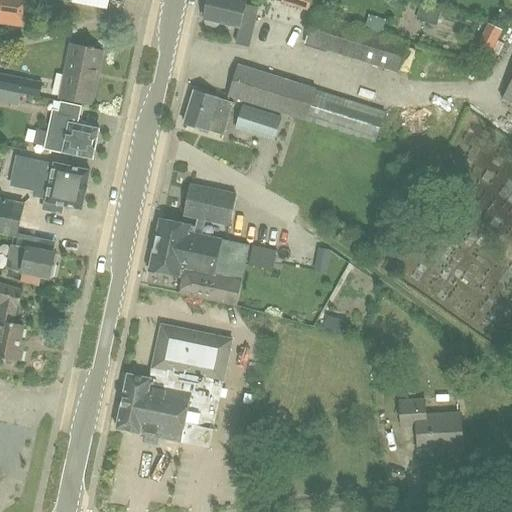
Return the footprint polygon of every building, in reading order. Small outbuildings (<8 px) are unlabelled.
[(0,0),(0,20),(28,26),(33,0),(30,0),(0,0)] [(72,0),(72,2),(107,8),(109,0),(72,0)] [(249,48),(258,7),(245,5),(246,0),(208,0),(204,21),(205,21),(205,22),(206,25),(215,27),(218,25),(218,23),(239,28),(236,45),(249,48)] [(273,0),(281,3),(280,3),(302,11),(306,11),(309,0),(273,0)] [(416,19),(436,26),(441,11),(420,5),(416,19)] [(398,72),(407,42),(316,13),(306,44),(398,72)] [(502,30),(487,22),(475,47),(489,54),(502,30)] [(104,52),(71,45),(60,98),(92,105),(104,52)] [(376,144),(388,110),(241,66),(238,68),(229,97),(307,120),(307,122),(376,144)] [(8,91),(21,94),(24,79),(11,77),(11,76),(0,73),(0,90),(8,92),(8,91)] [(511,105),(511,84),(503,101),(511,105)] [(184,124),(224,136),(234,103),(218,99),(218,97),(194,90),(184,124)] [(79,124),(82,106),(61,102),(59,111),(53,110),(45,149),(94,159),(101,128),(79,124)] [(236,130),(276,143),(282,118),(244,107),(236,130)] [(84,208),(92,169),(21,156),(17,174),(36,178),(33,195),(48,198),(46,208),(63,212),(65,205),(84,208)] [(236,305),(245,265),(249,244),(202,234),(205,220),(229,225),(236,193),(191,184),(184,215),(197,218),(196,226),(160,218),(149,270),(183,277),(180,293),(236,305)] [(23,204),(0,199),(0,233),(17,237),(23,204)] [(248,266),(272,271),(276,250),(252,245),(248,266)] [(51,278),(56,252),(29,246),(23,272),(41,276),(51,278)] [(328,259),(330,250),(318,248),(317,257),(328,259)] [(23,272),(21,279),(39,284),(41,276),(23,272)] [(0,357),(17,362),(25,325),(14,323),(17,308),(19,308),(24,288),(0,282),(0,302),(4,303),(0,319),(0,357)] [(344,320),(327,316),(324,328),(340,333),(344,320)] [(181,444),(187,420),(215,426),(233,342),(163,326),(151,380),(129,375),(117,430),(181,444)] [(462,452),(461,416),(426,416),(425,401),(401,401),(401,428),(417,427),(418,453),(462,452)]
